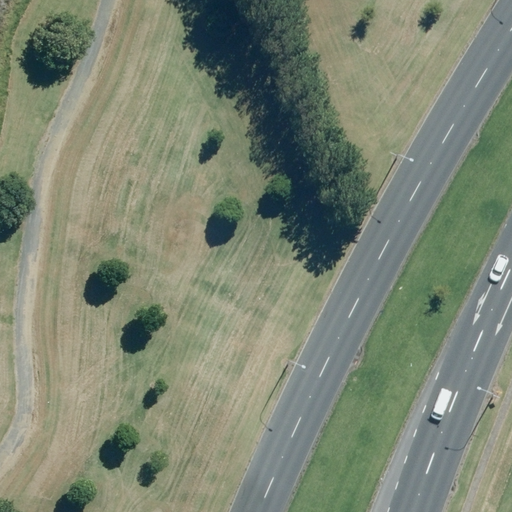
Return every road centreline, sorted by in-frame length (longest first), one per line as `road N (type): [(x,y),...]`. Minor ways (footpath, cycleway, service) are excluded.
road 1 (primary): [(259,511),(401,209),(511,12)]
road 2 (primary): [(511,283),(409,511)]
